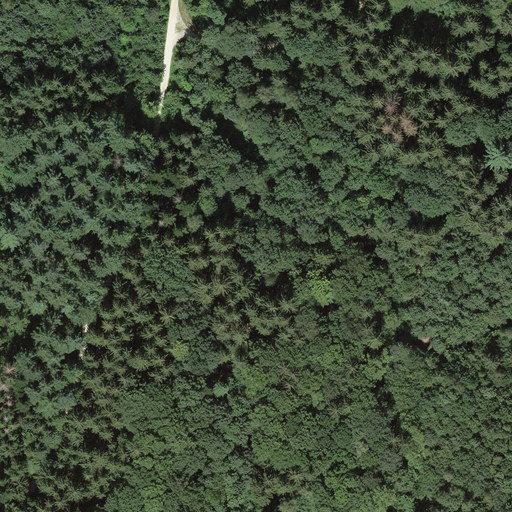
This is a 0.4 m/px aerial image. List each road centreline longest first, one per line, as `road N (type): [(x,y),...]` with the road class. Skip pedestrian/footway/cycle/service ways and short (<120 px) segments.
road 1 (track): [(175,0),(142,207),(20,511)]
road 2 (track): [(173,13),(216,52),(241,53),(368,0)]
road 3 (track): [(369,511),(337,454),(262,511)]
